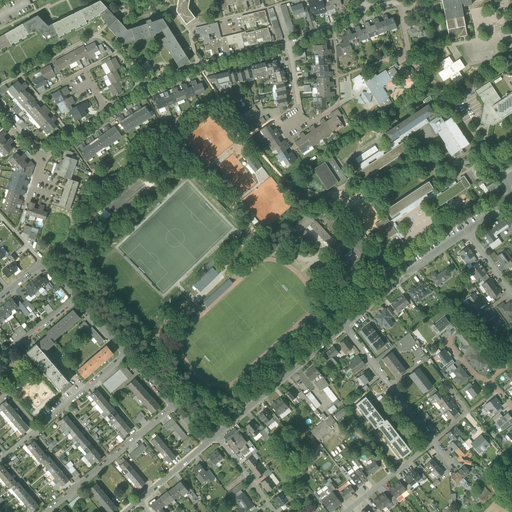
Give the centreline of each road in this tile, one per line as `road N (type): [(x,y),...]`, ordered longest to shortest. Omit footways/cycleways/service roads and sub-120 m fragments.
road 1 (residential): [(107,110),(166,76),(289,45)]
road 2 (residential): [(344,325),(215,436)]
road 3 (residential): [(289,45),(301,128),(338,104),(336,77)]
road 4 (residential): [(344,325),(434,441)]
